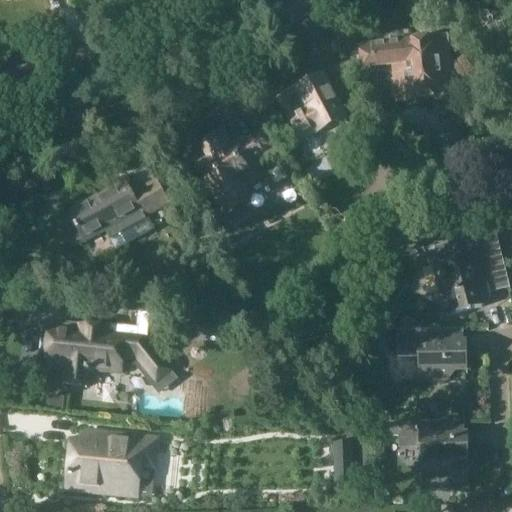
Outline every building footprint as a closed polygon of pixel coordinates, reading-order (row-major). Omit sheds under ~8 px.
[(395,103),(433,98),(436,101),(447,100),(449,96),(452,96),(445,36),(358,47),(361,70),(391,67),(395,103)] [(294,88),(275,98),(285,119),(287,118),(297,139),(315,130),(316,132),(342,120),(320,77),(295,89),(294,88)] [(261,168),(259,165),(280,154),(277,149),(279,148),(268,128),(246,140),(244,136),(232,143),(223,127),(197,142),(205,158),(192,165),(221,218),(252,200),(245,187),(260,179),(255,171),(261,168)] [(423,178),(403,188),(415,209),(434,200),(423,178)] [(108,211),(126,247),(155,231),(148,219),(146,220),(145,218),(169,205),(156,181),(132,194),(125,182),(102,194),(108,206),(105,208),(107,211),(108,211)] [(378,229),(400,217),(415,209),(403,188),(389,195),(391,198),(367,211),(378,229)] [(102,194),(68,213),(69,215),(85,245),(108,232),(111,239),(109,240),(116,252),(126,247),(108,211),(107,211),(105,208),(108,206),(102,194)] [(452,243),(424,250),(429,268),(433,267),(440,293),(452,302),(456,315),(481,308),(478,297),(476,288),(492,284),(488,269),(504,266),(492,222),(483,222),(485,231),(484,231),(476,233),(451,240),(452,243)] [(224,253),(214,238),(204,245),(214,260),(224,253)] [(44,276),(29,274),(27,287),(43,289),(44,276)] [(231,296),(222,282),(213,288),(222,302),(231,296)] [(235,320),(224,319),(221,340),(233,341),(235,320)] [(45,343),(44,353),(48,354),(46,369),(61,371),(60,384),(89,387),(91,370),(121,373),(122,366),(123,361),(138,363),(156,385),(172,373),(174,371),(152,341),(109,337),(110,330),(79,327),(79,333),(50,330),(49,344),(45,343)] [(397,345),(397,358),(418,358),(418,383),(447,382),(456,372),(467,372),(467,346),(463,346),(449,346),(448,330),(397,331),(397,345)] [(377,353),(377,338),(365,338),(366,354),(377,353)] [(417,450),(418,474),(445,474),(457,463),(468,463),(468,436),(449,437),(449,423),(384,424),(384,438),(397,438),(397,443),(411,443),(417,450)] [(69,441),(65,494),(139,501),(140,473),(157,474),(160,438),(85,430),(84,433),(81,436),(73,440),(69,441)] [(334,444),(335,486),(353,486),(352,443),(334,444)]
